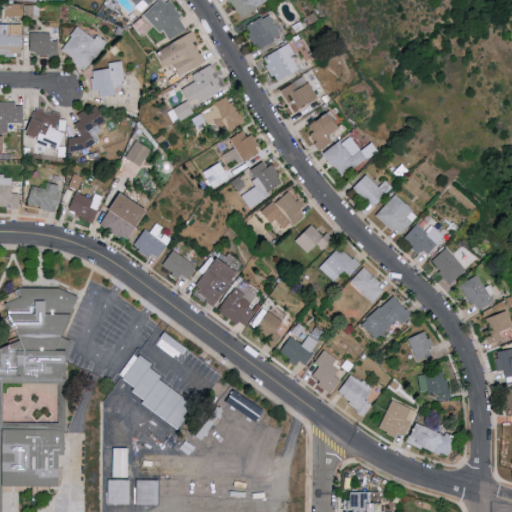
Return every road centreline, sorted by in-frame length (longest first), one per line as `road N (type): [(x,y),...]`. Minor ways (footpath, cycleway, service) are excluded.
road 1 (residential): [(479,511),(479,392),(459,335),(282,144),(197,0)]
road 2 (tertiary): [(0,233),(59,239),(125,272),(364,450),(480,498)]
